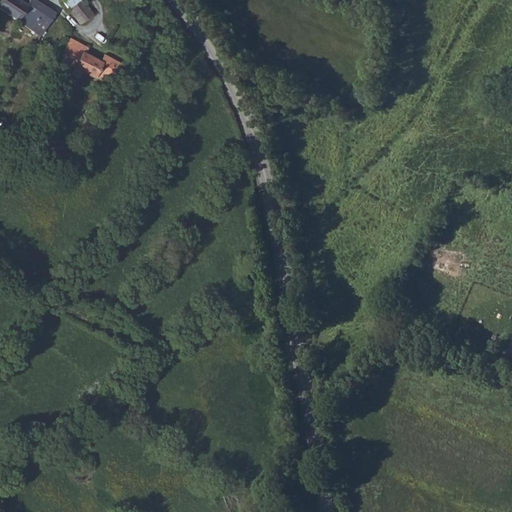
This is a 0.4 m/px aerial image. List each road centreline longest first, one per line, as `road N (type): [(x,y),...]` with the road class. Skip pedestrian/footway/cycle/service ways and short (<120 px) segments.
road 1 (secondary): [(170,0),(204,37),(256,132),(315,434)]
road 2 (unclassified): [(511,387),(416,344),(394,344),(315,434)]
